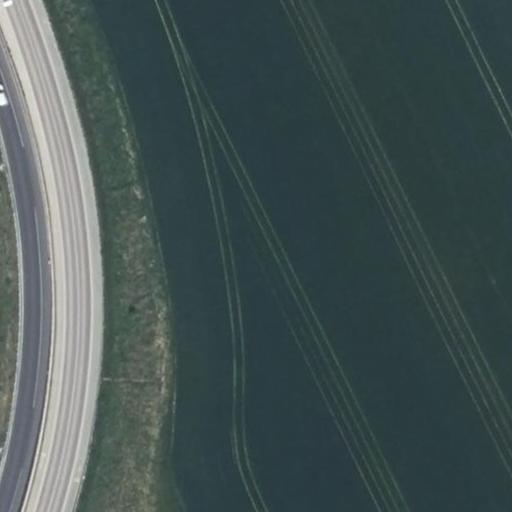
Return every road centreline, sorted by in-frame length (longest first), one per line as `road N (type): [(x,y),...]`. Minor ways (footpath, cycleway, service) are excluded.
road 1 (tertiary): [(39,511),(73,331),(72,231),(59,148),(11,0)]
road 2 (motorway): [(4,511),(38,363),(42,248),(0,70)]
